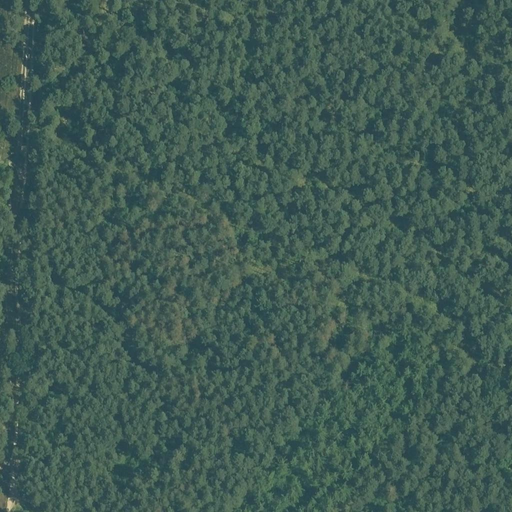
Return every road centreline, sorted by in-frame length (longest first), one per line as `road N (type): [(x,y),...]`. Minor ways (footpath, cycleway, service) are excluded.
road 1 (track): [(1,511),(26,0)]
road 2 (track): [(511,395),(480,369),(435,392),(401,442),(327,511)]
